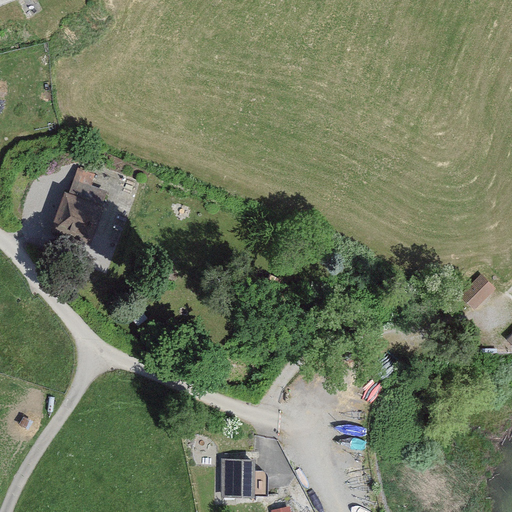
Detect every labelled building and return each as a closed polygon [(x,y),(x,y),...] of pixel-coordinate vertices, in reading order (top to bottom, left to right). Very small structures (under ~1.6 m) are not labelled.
[(101,192),(71,180),(63,199),(59,197),(46,230),(85,245),(98,211),(94,209),(101,192)] [(493,289),(478,274),(456,295),(470,310),(493,289)] [(511,331),(503,341),(511,348),(511,331)] [(350,349),(329,355),(332,365),(353,358),(350,349)] [(247,496),(248,462),(219,462),(219,496),(247,496)]
